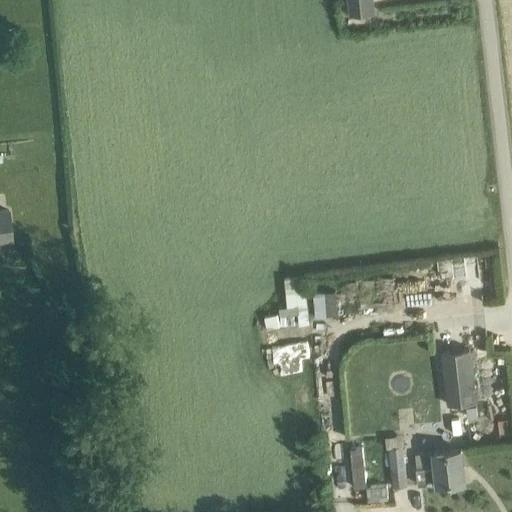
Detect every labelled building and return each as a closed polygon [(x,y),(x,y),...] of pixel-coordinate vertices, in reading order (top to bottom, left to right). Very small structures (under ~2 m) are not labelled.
[(348,0),(350,15),(376,12),(374,0),(348,0)] [(0,238),(11,237),(9,210),(0,210),(0,238)] [(306,321),(305,276),(287,276),(288,311),(301,310),(301,321),(306,321)] [(315,290),(316,314),(338,314),(337,289),(315,290)] [(272,346),(275,360),(310,354),(308,340),(272,346)] [(469,350),(450,353),(444,354),(449,407),(475,403),(469,350)] [(476,406),(467,407),(468,417),(477,416),(476,406)] [(389,447),(393,487),(407,486),(403,446),(389,447)] [(415,454),(418,485),(465,480),(461,449),(434,452),(415,454)]
